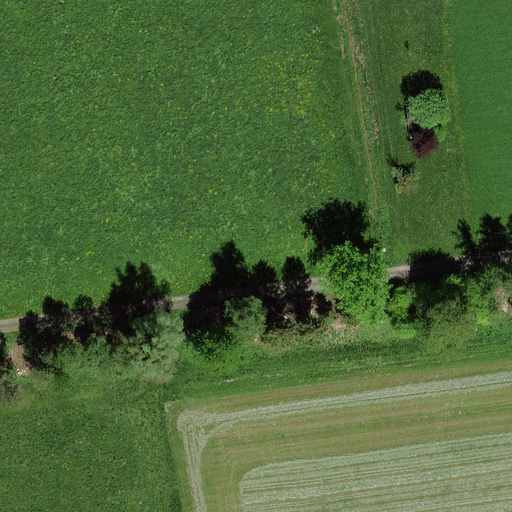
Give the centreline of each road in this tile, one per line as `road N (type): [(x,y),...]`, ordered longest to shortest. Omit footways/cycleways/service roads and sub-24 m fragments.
road 1 (track): [(0,343),(511,273)]
road 2 (track): [(415,287),(371,0)]
